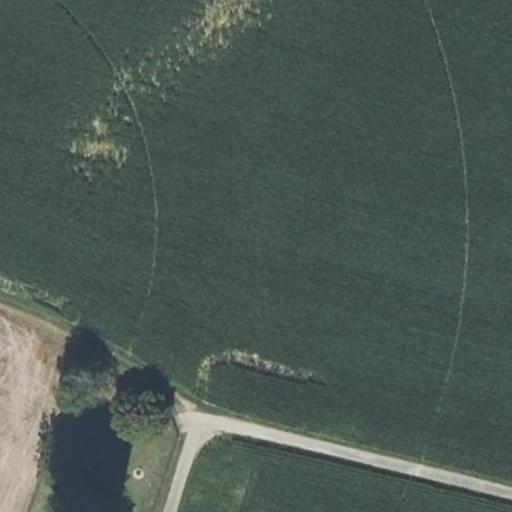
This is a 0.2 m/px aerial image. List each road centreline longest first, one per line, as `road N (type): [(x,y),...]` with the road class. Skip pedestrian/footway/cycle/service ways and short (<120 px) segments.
road 1 (track): [(198,420),(511,499)]
road 2 (track): [(198,420),(162,388),(74,337),(0,307)]
